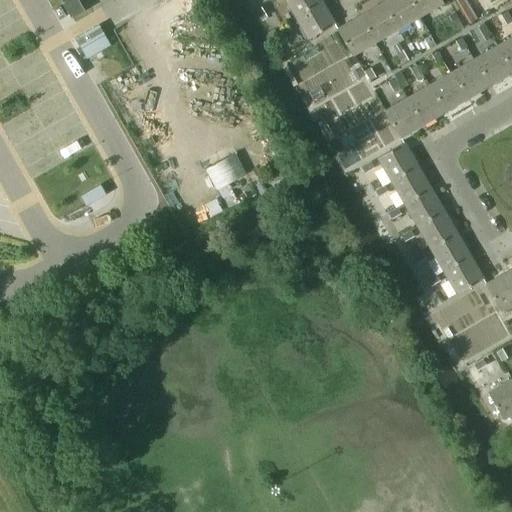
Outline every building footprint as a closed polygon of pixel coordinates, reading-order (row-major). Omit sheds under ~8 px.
[(78,0),(64,0),(62,2),(71,18),(84,10),(78,0)] [(285,0),(294,16),(321,1),(320,0),(285,0)] [(410,0),(387,0),(382,3),(397,30),(420,17),(410,0)] [(440,0),(410,0),(420,17),(442,4),(440,0)] [(455,0),(469,24),(477,19),(471,9),(470,9),(465,0),(455,0)] [(321,1),(294,16),(308,39),(334,23),(321,1)] [(382,3),(359,17),(374,43),(397,30),(382,3)] [(254,11),(260,20),(262,19),(266,16),(260,7),(254,11)] [(60,8),(53,11),(59,22),(65,18),(63,14),(60,8)] [(505,26),(511,21),(511,20),(507,12),(500,16),(505,26)] [(448,16),(456,31),(462,27),(454,13),(448,16)] [(374,43),(359,17),(338,29),(336,30),(337,31),(352,57),(374,43)] [(98,25),(74,39),(86,59),(110,45),(99,26),(98,25)] [(477,29),(484,41),(491,37),(483,25),(477,29)] [(268,33),(273,42),(275,41),(279,39),(274,29),(268,33)] [(430,35),(424,39),(430,49),(436,45),(430,35)] [(511,37),(498,46),(511,71),(511,37)] [(455,41),(460,51),(467,47),(461,38),(455,41)] [(397,43),(392,46),(395,51),(400,48),(397,43)] [(302,52),(307,60),(318,53),(313,46),(302,52)] [(511,71),(498,46),(475,59),(490,86),(511,73),(511,71)] [(396,55),(402,63),(407,60),(400,48),(395,51),(397,54),(396,55)] [(431,55),(437,65),(443,61),(438,52),(431,55)] [(475,59),(452,73),(468,99),(490,86),(475,59)] [(409,69),(417,81),(423,77),(416,65),(409,69)] [(363,72),(368,81),(375,77),(370,68),(363,72)] [(452,73),(430,86),(445,112),(468,99),(452,73)] [(387,82),(392,91),(398,87),(393,78),(387,82)] [(430,86),(407,99),(422,125),(445,112),(430,86)] [(308,92),(312,101),(323,96),(319,87),(308,92)] [(422,125),(407,99),(384,112),(400,138),(422,125)] [(339,139),(344,147),(354,142),(349,133),(339,139)] [(377,159),(390,181),(417,166),(404,143),(377,159)] [(205,168),(216,190),(245,174),(234,153),(205,168)] [(361,167),(364,173),(374,167),(371,162),(369,163),(361,167)] [(390,181),(403,204),(430,188),(417,166),(390,181)] [(100,184),(79,196),(85,206),(106,195),(100,184)] [(374,191),(378,197),(388,191),(384,185),(381,187),(374,191)] [(403,204),(416,227),(443,211),(430,188),(403,204)] [(388,213),(391,219),(400,213),(397,207),(388,213)] [(416,227),(430,249),(456,234),(443,211),(416,227)] [(400,235),(404,241),(414,236),(410,230),(400,235)] [(430,249),(443,272),(470,257),(456,234),(430,249)] [(413,257),(416,263),(426,257),(423,252),(413,257)] [(470,257),(443,272),(456,295),(483,279),(470,257)] [(511,304),(511,279),(508,272),(486,285),(485,285),(501,311),(511,304)] [(427,281),(430,286),(439,281),(436,275),(427,281)] [(496,353),(501,361),(507,358),(501,349),(496,353)] [(473,364),(476,371),(486,365),(482,359),(473,364)] [(511,414),(511,382),(510,380),(488,393),(503,420),(511,414)]
